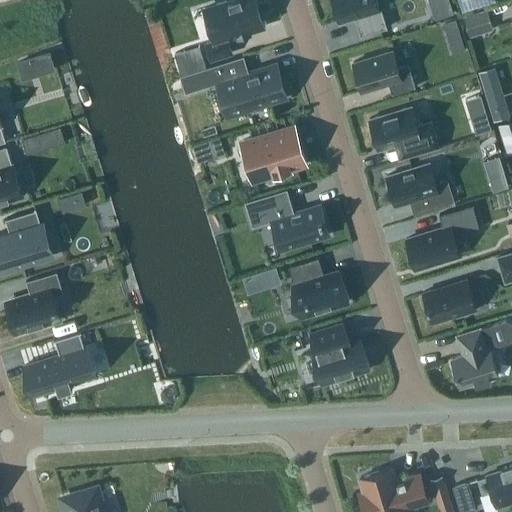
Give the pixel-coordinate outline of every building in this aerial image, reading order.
[(254,0),(229,0),(212,6),(219,29),(211,31),(214,41),(206,43),(211,59),(231,53),(226,38),(263,26),(254,0)] [(354,17),(360,36),(387,27),(381,7),(379,8),(376,0),(332,0),(339,21),(354,17)] [(471,0),(457,0),(461,11),(474,7),(471,0)] [(449,1),(430,7),(434,18),(452,12),(449,1)] [(486,10),(463,17),(468,33),(491,26),(486,10)] [(457,20),(445,23),(449,35),(460,31),(457,20)] [(198,45),(174,53),(181,74),(182,74),(204,67),(205,67),(198,45)] [(361,90),(388,82),(391,94),(415,86),(408,64),(397,67),(392,50),(352,62),(361,90)] [(37,69),(52,65),(48,51),(33,56),(37,69)] [(275,63),(248,71),(243,55),(205,67),(204,67),(182,74),(181,74),(179,75),(185,93),(218,82),(228,113),(227,114),(227,115),(285,97),(285,96),(284,96),(275,65),(275,63)] [(493,66),(478,70),(490,108),(504,104),(493,66)] [(411,106),(369,118),(378,149),(393,144),(398,158),(398,159),(399,159),(416,154),(440,146),(431,120),(417,124),(411,106)] [(486,113),(472,118),(477,134),(491,130),(486,113)] [(511,119),(497,124),(505,150),(511,148),(511,119)] [(289,168),(305,164),(298,140),(291,142),(286,127),(243,140),(255,179),(273,173),(275,177),(290,172),(289,168)] [(31,135),(22,138),(26,154),(36,151),(31,135)] [(0,200),(22,194),(12,164),(12,165),(6,145),(0,147),(0,200)] [(386,175),(395,204),(428,194),(432,210),(455,203),(447,179),(435,182),(429,162),(386,175)] [(503,170),(488,174),(492,191),(508,186),(503,170)] [(286,188),(244,201),(252,226),(273,219),(282,249),(327,235),(318,204),(294,211),(286,188)] [(58,198),(62,211),(85,204),(81,191),(58,198)] [(459,253),(454,237),(479,229),(472,205),(473,205),(473,203),(439,214),(439,215),(441,214),(445,226),(405,238),(414,267),(459,253)] [(45,236),(36,207),(35,207),(35,209),(5,218),(8,230),(0,232),(0,271),(48,257),(42,237),(45,236)] [(511,252),(498,257),(505,282),(511,279),(511,252)] [(288,266),(294,285),(293,285),(301,314),(347,300),(338,271),(324,276),(318,257),(288,266)] [(265,271),(270,286),(282,283),(277,267),(265,271)] [(26,280),(30,294),(5,301),(14,332),(60,318),(53,296),(63,293),(56,271),(26,280)] [(422,292),(431,321),(456,313),(456,315),(476,309),(466,278),(422,292)] [(456,335),(462,354),(450,358),(459,386),(474,381),(475,383),(489,379),(489,377),(497,374),(489,348),(498,345),(511,341),(511,340),(511,323),(505,320),(492,324),(456,335)] [(348,342),(342,322),(310,332),(316,351),(313,352),(322,383),(368,369),(359,338),(348,342)] [(57,393),(58,393),(58,391),(69,387),(70,388),(71,389),(71,388),(69,383),(93,375),(85,347),(83,347),(79,333),(80,333),(80,332),(52,340),(52,341),(54,341),(58,355),(24,366),(32,394),(56,387),(57,393)] [(61,405),(22,407),(23,417),(62,415),(61,405)] [(496,505),(511,500),(511,464),(501,467),(502,470),(487,474),(487,475),(477,478),(482,494),(492,491),(496,505)] [(359,477),(363,489),(358,491),(363,511),(405,511),(405,509),(429,501),(420,472),(396,479),(392,467),(359,477)] [(452,511),(442,473),(428,477),(437,511),(452,511)] [(461,511),(475,508),(467,481),(452,485),(459,511),(461,511)] [(102,511),(95,488),(63,498),(67,511),(102,511)]
